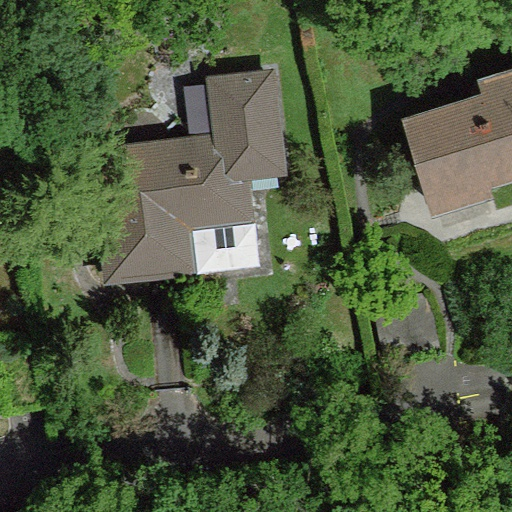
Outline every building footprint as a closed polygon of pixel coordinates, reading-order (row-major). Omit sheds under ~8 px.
[(484,177),(511,168),(511,73),(486,80),(490,95),(411,118),(438,206),(489,191),(484,177)] [(99,156),(113,274),(198,263),(194,229),(247,224),(243,174),(284,169),(271,76),(214,81),(221,141),(99,156)] [(256,224),(247,224),(194,229),(198,263),(199,273),(262,267),(256,224)] [(430,294),(377,303),(387,362),(439,354),(430,294)] [(46,401),(38,339),(5,343),(12,406),(46,401)]
